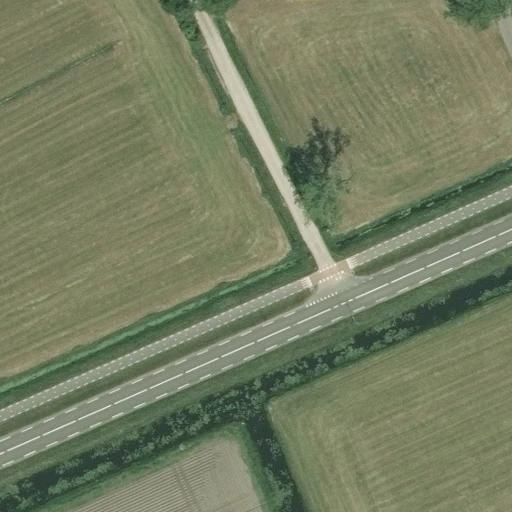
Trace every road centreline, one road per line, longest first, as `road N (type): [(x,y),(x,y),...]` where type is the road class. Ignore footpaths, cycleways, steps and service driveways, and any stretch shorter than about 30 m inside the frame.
road 1 (secondary): [(0,455),(345,305)]
road 2 (unclassified): [(345,305),(191,0)]
road 3 (secondary): [(345,305),(511,232)]
